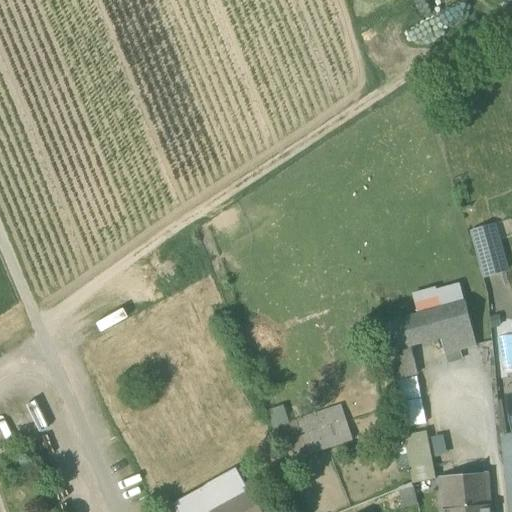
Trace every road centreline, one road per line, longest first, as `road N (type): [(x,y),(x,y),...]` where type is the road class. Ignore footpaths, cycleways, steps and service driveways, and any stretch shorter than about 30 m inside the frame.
road 1 (track): [(37,323),(511,5)]
road 2 (track): [(0,231),(114,511)]
road 3 (unclassified): [(482,355),(500,511)]
